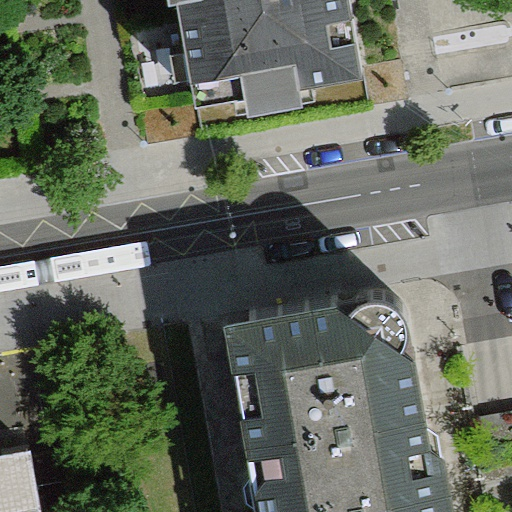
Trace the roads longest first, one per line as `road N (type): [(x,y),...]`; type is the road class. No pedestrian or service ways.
road 1 (residential): [(0,255),(511,167)]
road 2 (track): [(142,329),(175,511)]
